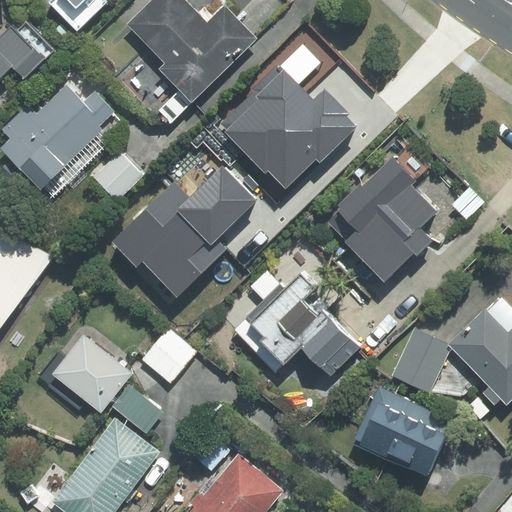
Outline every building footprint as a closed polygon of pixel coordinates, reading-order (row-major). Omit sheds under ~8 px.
[(49,0),(44,6),(73,35),(102,7),(100,0),(49,0)] [(179,0),(150,0),(123,26),(162,67),(156,73),(188,105),(255,41),(221,7),(203,24),(179,0)] [(0,74),(5,70),(18,83),(39,62),(7,30),(0,36),(0,74)] [(26,105),(0,129),(0,135),(6,142),(0,147),(0,154),(35,192),(39,187),(50,199),(106,146),(103,143),(123,124),(92,91),(81,102),(64,84),(33,113),(26,105)] [(259,88),(221,125),(280,187),(336,133),(313,109),(295,126),(259,88)] [(114,150),(88,175),(115,202),(141,177),(114,150)] [(387,165),(328,223),(347,242),(342,247),(379,284),(409,256),(397,245),(407,235),(394,223),(414,203),(402,190),(407,185),(387,165)] [(291,221),(265,195),(237,223),(262,248),(291,221)] [(32,223),(0,206),(0,323),(51,258),(22,242),(32,223)] [(294,275),(244,327),(258,341),(254,345),(277,368),(293,351),(326,382),(357,350),(341,335),(316,311),(312,315),(301,305),(313,292),(294,275)] [(482,312),(447,345),(448,353),(502,408),(511,398),(511,328),(505,336),(482,312)] [(447,345),(412,329),(388,379),(427,397),(448,353),(447,345)] [(168,330),(142,361),(170,384),(196,353),(168,330)] [(81,336),(49,376),(98,415),(130,374),(81,336)] [(132,392),(116,413),(145,435),(161,414),(132,392)] [(449,425),(376,392),(350,448),(424,481),(436,454),(449,425)] [(114,511),(159,454),(112,418),(46,504),(56,511),(114,511)] [(236,455),(186,511),(265,511),(281,493),(236,455)]
